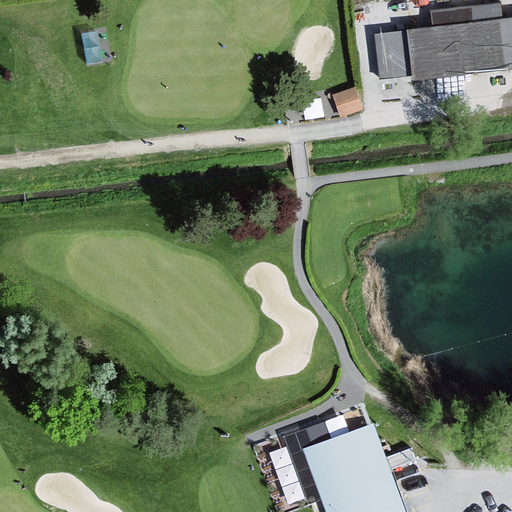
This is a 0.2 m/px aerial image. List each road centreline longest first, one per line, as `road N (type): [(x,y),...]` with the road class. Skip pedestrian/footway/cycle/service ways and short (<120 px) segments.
road 1 (track): [(511,110),(0,169)]
road 2 (track): [(296,135),(305,194),(299,269),(337,337),(348,384),(327,408),(249,438)]
road 3 (track): [(511,157),(329,178),(304,190)]
